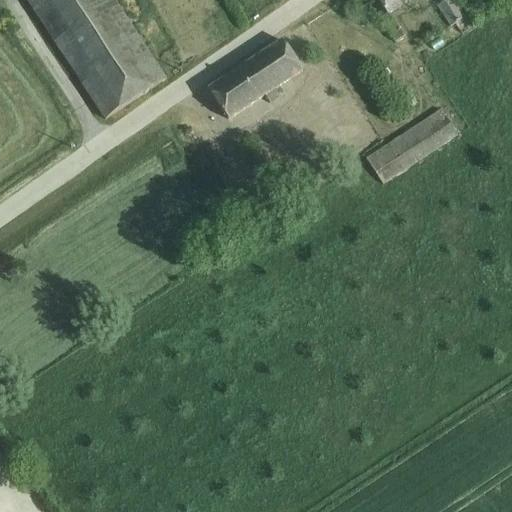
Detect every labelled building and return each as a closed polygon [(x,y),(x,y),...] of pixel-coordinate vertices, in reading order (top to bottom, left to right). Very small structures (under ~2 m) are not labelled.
[(25,0),(105,122),(166,82),(111,0),(25,0)] [(376,0),(386,15),(379,19),(395,44),(404,38),(390,16),(414,0),(376,0)] [(451,0),(448,0),(437,9),(450,29),(464,18),(451,0)] [(282,43),(208,92),(229,123),(266,99),(270,106),(285,96),(280,89),(302,73),(282,43)] [(441,112),(366,161),(383,187),(457,137),(441,112)] [(214,146),(206,150),(218,168),(226,162),(214,146)]
